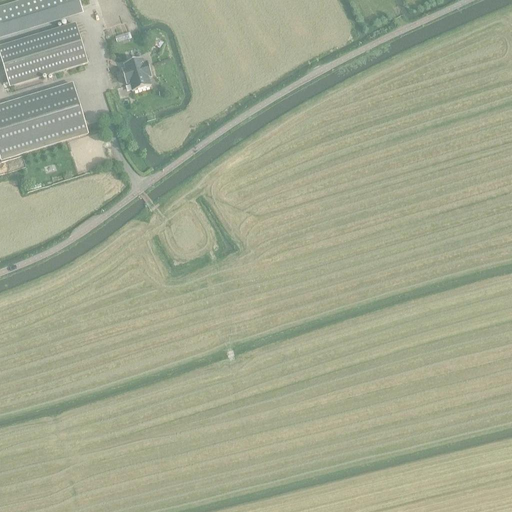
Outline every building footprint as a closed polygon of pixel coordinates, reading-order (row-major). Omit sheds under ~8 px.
[(77,0),(30,0),(0,9),(0,21),(3,30),(80,7),(77,0)] [(0,42),(83,17),(80,7),(3,30),(0,21),(0,42)] [(87,64),(75,25),(0,48),(0,57),(9,87),(87,64)] [(130,34),(115,38),(117,44),(131,39),(130,34)] [(155,39),(151,45),(160,50),(163,44),(155,39)] [(125,70),(122,71),(126,86),(130,85),(132,93),(151,88),(148,79),(152,78),(148,63),(144,65),(143,60),(124,66),(125,70)] [(73,86),(0,108),(0,157),(1,162),(88,134),(73,86)]
